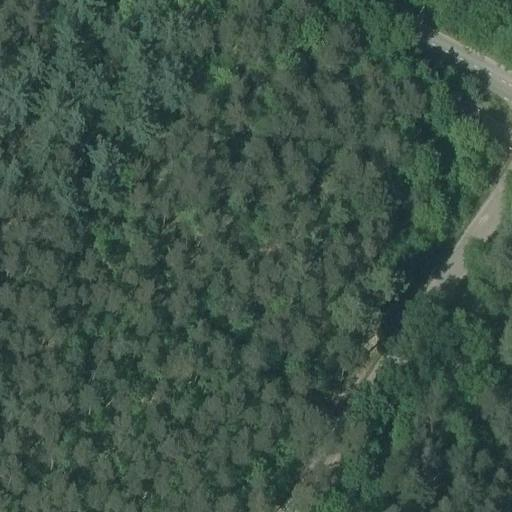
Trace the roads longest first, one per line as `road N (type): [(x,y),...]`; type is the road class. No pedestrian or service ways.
road 1 (unclassified): [(303,511),(511,178)]
road 2 (tertiary): [(511,93),(337,0)]
